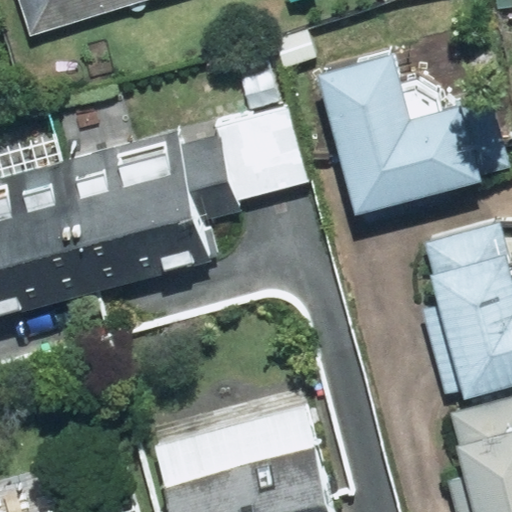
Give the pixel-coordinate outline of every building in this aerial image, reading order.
[(49,0),(55,19),(122,0),(49,0)] [(392,86),(383,53),(306,74),(344,208),(475,171),(453,95),(429,102),(422,78),(392,86)] [(117,127),(0,164),(0,313),(249,234),(238,201),(308,178),(282,97),(124,148),(117,127)] [(511,295),(489,220),(404,245),(451,399),(511,380),(511,295)] [(511,511),(511,404),(449,422),(474,511),(511,511)] [(158,446),(173,511),(340,511),(317,410),(158,446)]
